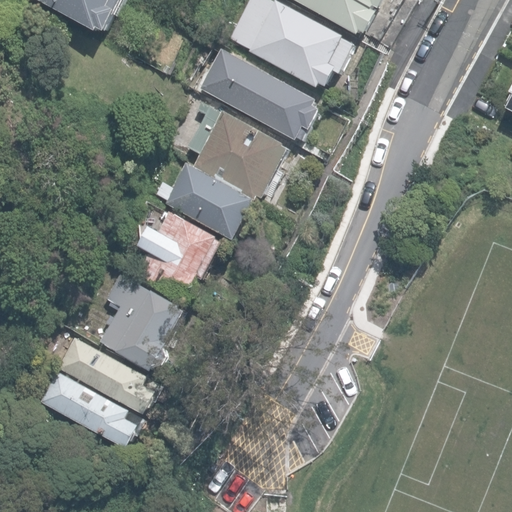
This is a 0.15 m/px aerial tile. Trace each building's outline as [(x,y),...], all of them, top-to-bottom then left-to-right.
[(123,0),(41,0),(105,35),(123,0)] [(359,47),(272,0),(250,0),(231,39),(250,50),(250,54),(320,90),(323,84),(329,86),(338,70),(344,74),(359,47)] [(296,0),(361,35),(363,31),(368,33),(379,12),(375,9),(376,7),(362,0),(296,0)] [(328,106),(229,48),(210,88),(310,140),(328,106)] [(511,88),(502,106),(511,111),(511,88)] [(296,147),(214,103),(194,160),(267,198),(296,147)] [(263,203),(193,164),(175,202),(240,243),(263,203)] [(229,243),(164,200),(126,268),(193,305),(229,243)] [(193,313),(134,279),(102,341),(167,373),(193,313)] [(173,385),(86,334),(70,366),(157,416),(173,385)] [(155,422),(67,371),(54,401),(138,452),(155,422)] [(188,484),(214,503),(240,459),(213,440),(188,484)]
